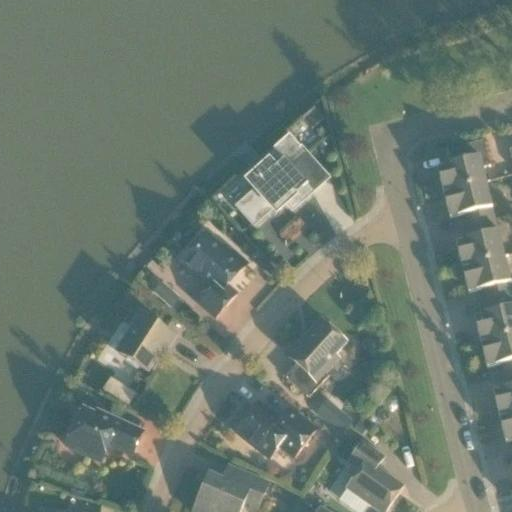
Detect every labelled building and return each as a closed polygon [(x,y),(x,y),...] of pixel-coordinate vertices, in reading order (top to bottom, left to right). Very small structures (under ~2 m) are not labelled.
[(257,192),(238,209),(254,227),(273,211),(277,214),(307,188),(313,194),(329,180),(290,137),(274,151),(284,162),(268,177),(263,171),(249,183),(257,192)] [(452,193),(486,184),(482,170),(490,168),(484,143),(447,152),(451,166),(445,167),(448,178),(440,180),(443,190),(442,191),(443,195),(452,194),(452,193)] [(467,229),(495,221),(486,184),(452,193),(452,194),(454,202),(446,204),(447,209),(448,209),(450,220),(458,218),(458,219),(464,217),(467,229)] [(470,267),(504,259),(495,221),(467,229),(470,240),(464,241),(466,252),(459,254),(461,265),(462,270),(470,268),(470,267)] [(233,254),(230,257),(206,236),(182,263),(211,289),(198,304),(216,321),(237,298),(227,289),(247,267),(233,254)] [(485,303),(511,296),(511,288),(504,259),(470,267),(470,268),(472,277),(465,279),(466,284),(469,295),(476,293),(483,292),(485,303)] [(162,303),(171,311),(180,300),(171,292),(162,303)] [(489,342),(511,335),(511,296),(485,303),(488,314),(482,316),(485,327),(477,329),(480,340),(481,345),(489,343),(489,342)] [(164,348),(168,351),(176,339),(141,316),(133,328),(137,331),(121,357),(148,374),(164,348)] [(286,378),(309,400),(329,379),(322,373),(347,345),(321,321),(309,334),(313,338),(291,362),(297,367),(286,378)] [(501,367),(504,378),(511,375),(511,335),(489,342),(489,343),(491,352),(483,354),(485,359),(488,370),(495,368),(501,367)] [(507,417),(511,415),(511,375),(504,378),(507,389),(501,391),(504,401),(496,403),(499,415),(500,420),(508,418),(507,417)] [(129,392),(121,404),(129,409),(137,397),(129,392)] [(236,434),(271,461),(280,449),(295,460),(317,433),(289,412),(280,423),(258,406),(236,434)] [(96,418),(83,412),(67,448),(102,464),(110,447),(133,457),(143,435),(97,414),(96,418)] [(511,415),(507,417),(508,418),(510,426),(502,428),(503,433),(506,444),(511,442),(511,415)] [(353,432),(362,439),(370,427),(361,421),(353,432)] [(347,491),(376,511),(388,511),(404,490),(377,471),(385,460),(364,445),(349,465),(360,473),(347,491)] [(269,487),(247,477),(241,491),(209,477),(194,511),(241,511),(245,504),(259,509),(269,487)]
